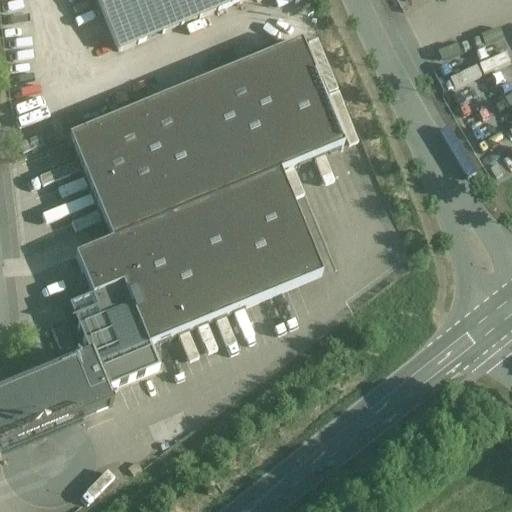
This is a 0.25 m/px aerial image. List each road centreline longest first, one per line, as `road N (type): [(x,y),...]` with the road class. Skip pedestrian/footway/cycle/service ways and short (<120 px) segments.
road 1 (residential): [(364,0),(508,314)]
road 2 (tertiary): [(508,314),(251,511)]
